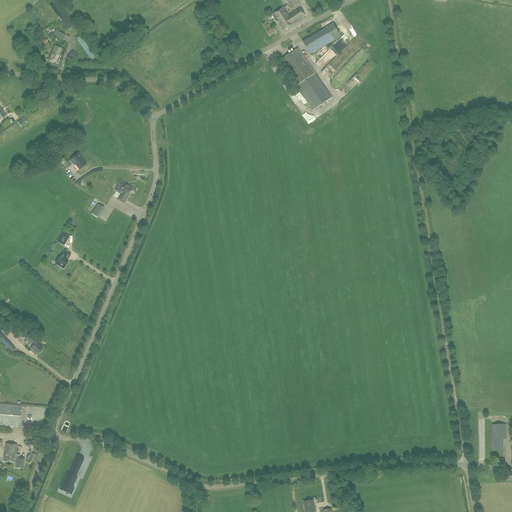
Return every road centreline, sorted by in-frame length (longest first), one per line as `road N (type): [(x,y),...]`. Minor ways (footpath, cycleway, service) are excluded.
road 1 (track): [(389,0),(466,466)]
road 2 (unclassified): [(511,468),(417,464),(210,487),(104,442),(50,437)]
road 3 (unclassified): [(50,437),(151,191),(151,118)]
road 4 (unclassified): [(151,118),(351,0)]
road 5 (unclassified): [(151,118),(112,83),(0,73)]
